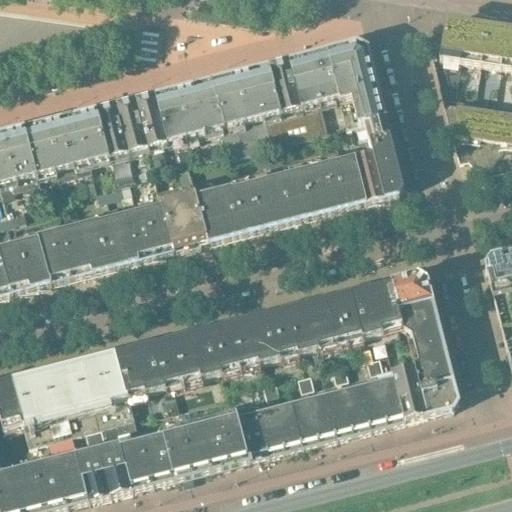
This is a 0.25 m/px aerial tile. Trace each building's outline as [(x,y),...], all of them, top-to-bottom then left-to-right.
[(511,34),(445,25),(444,31),(442,44),(426,42),(431,64),(511,76),(511,34)] [(386,125),(368,55),(357,49),(325,58),(338,105),(346,134),(360,131),(366,130),(386,125)] [(338,105),(325,58),(253,76),(270,145),(325,130),(319,110),(338,105)] [(272,155),(270,145),(253,76),(208,88),(220,136),(227,167),(272,155)] [(220,136),(208,88),(159,100),(171,148),(210,138),(220,136)] [(171,148),(159,100),(139,105),(151,153),(171,148)] [(151,153),(139,105),(120,110),(133,157),(151,153)] [(494,117),(443,109),(451,140),(490,146),(494,117)] [(133,157),(120,110),(100,116),(112,162),(133,157)] [(112,162),(100,116),(24,135),(36,181),(102,164),(112,162)] [(511,119),(494,117),(490,146),(511,149),(511,119)] [(404,196),(386,125),(366,130),(370,146),(373,158),(386,207),(399,204),(404,196)] [(0,190),(36,181),(24,135),(0,141),(0,190)] [(386,207),(373,158),(370,146),(351,151),(354,163),(357,162),(369,212),(386,207)] [(369,212),(357,162),(354,163),(284,180),(278,156),(255,162),(258,174),(269,171),(272,183),(197,202),(210,253),(369,212)] [(337,167),(334,156),(323,159),(325,169),(337,167)] [(189,177),(181,179),(185,193),(192,191),(189,177)] [(132,201),(129,192),(97,200),(99,209),(132,201)] [(210,253),(197,202),(195,196),(160,206),(162,212),(174,262),(184,259),(183,255),(190,254),(191,257),(193,257),(210,253)] [(0,306),(174,262),(162,212),(140,218),(119,223),(117,213),(109,214),(112,225),(53,241),(37,245),(38,248),(13,254),(9,237),(0,239),(0,258),(0,306)] [(24,219),(0,224),(0,234),(26,228),(24,219)] [(511,257),(501,261),(511,298),(511,297),(511,257)] [(511,298),(501,261),(489,263),(484,271),(492,303),(511,298)] [(418,281),(394,288),(400,314),(432,306),(427,287),(418,281)] [(406,338),(400,314),(394,288),(328,305),(340,350),(383,339),(385,343),(406,338)] [(511,297),(511,298),(492,303),(501,336),(508,363),(511,362),(511,297)] [(340,350),(328,305),(309,309),(321,355),(340,350)] [(432,306),(400,314),(406,338),(411,337),(416,354),(442,347),(432,306)] [(309,309),(290,314),(302,360),(321,355),(309,309)] [(290,314),(232,329),(243,375),(302,360),(290,314)] [(232,329),(175,344),(186,389),(187,393),(193,392),(192,388),(243,375),(232,329)] [(175,344),(120,358),(132,403),(168,394),(169,398),(173,397),(172,393),(186,389),(175,344)] [(442,347),(416,354),(420,371),(414,373),(428,424),(453,417),(458,409),(442,347)] [(352,372),(366,368),(373,366),(369,354),(349,359),(352,372)] [(132,403),(120,358),(30,381),(44,436),(53,433),(50,424),(128,404),(132,403)] [(379,365),(373,366),(366,368),(370,381),(382,378),(379,365)] [(344,373),(332,376),(336,390),(348,387),(344,373)] [(393,378),(394,382),(406,429),(428,424),(414,373),(393,378)] [(44,436),(30,381),(12,386),(26,440),(44,436)] [(310,382),(297,385),(301,399),(313,396),(310,382)] [(406,429),(394,382),(359,391),(371,438),(406,429)] [(26,440),(12,386),(0,388),(0,425),(3,436),(16,432),(19,442),(26,440)] [(279,404),(275,391),(263,394),(266,407),(279,404)] [(371,438),(359,391),(325,399),(336,447),(371,438)] [(273,463),(261,416),(256,395),(235,400),(238,411),(239,416),(253,469),(273,463)] [(336,447),(325,399),(292,408),(304,455),(336,447)] [(134,427),(128,404),(50,424),(53,433),(44,436),(26,440),(29,454),(48,449),(72,443),(93,438),(108,434),(117,432),(134,427)] [(304,455),(292,408),(261,416),(273,463),(304,455)] [(253,469),(239,416),(238,411),(180,426),(195,483),(253,469)] [(180,426),(136,438),(122,441),(124,449),(136,498),(195,483),(180,426)] [(136,438),(134,427),(117,432),(119,442),(122,441),(136,438)] [(101,436),(86,440),(88,452),(103,448),(101,436)] [(136,498),(124,449),(122,441),(119,442),(120,446),(100,451),(101,455),(114,504),(136,498)] [(76,457),(72,443),(48,449),(53,467),(58,466),(80,461),(101,455),(100,451),(76,457)] [(101,455),(80,461),(92,510),(114,504),(101,455)] [(83,511),(92,510),(80,461),(58,466),(69,511),(83,511)] [(69,511),(58,466),(53,467),(14,478),(23,511),(69,511)] [(0,511),(23,511),(14,478),(5,480),(3,473),(0,473),(0,511)]
